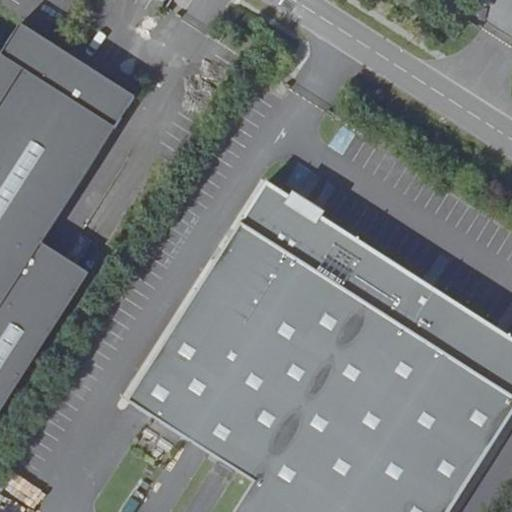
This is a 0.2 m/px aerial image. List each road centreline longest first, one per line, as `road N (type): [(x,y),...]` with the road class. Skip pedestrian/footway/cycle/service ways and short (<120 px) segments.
road 1 (unclassified): [(511,139),(293,0)]
road 2 (unknown): [(208,0),(78,223)]
